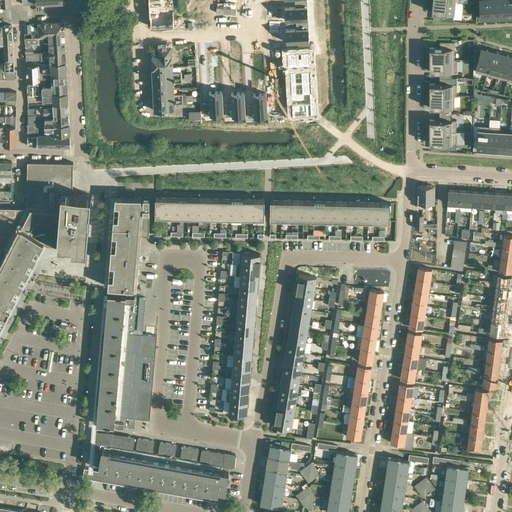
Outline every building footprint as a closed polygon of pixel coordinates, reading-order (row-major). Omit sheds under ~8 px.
[(169,10),(169,0),(148,0),(150,29),(173,28),(173,10),(169,10)] [(179,0),(180,11),(230,10),(229,0),(179,0)] [(308,18),(306,0),(295,0),(295,3),(295,6),(284,7),(285,20),(308,18)] [(442,13),(454,14),(454,2),(455,2),(434,0),(432,0),(431,12),(442,13)] [(479,0),(481,18),(492,18),(491,0),(479,0)] [(491,0),(492,18),(503,17),(502,0),(491,0)] [(511,16),(511,0),(502,0),(503,17),(511,16)] [(309,40),(308,21),(296,22),(296,25),(296,28),(285,29),(286,42),(309,40)] [(64,22),(47,23),(48,32),(64,31),(64,22)] [(38,23),(38,32),(39,37),(48,37),(48,32),(47,23),(38,23)] [(11,25),(2,25),(3,44),(4,60),(13,59),(11,25)] [(65,42),(64,31),(48,32),(48,37),(49,43),(65,42)] [(49,43),(43,43),(43,48),(44,53),(65,52),(65,48),(65,42),(49,43)] [(297,50),(286,51),(287,63),(310,62),(309,43),(297,44),(297,50)] [(33,44),(25,44),(25,53),(34,53),(33,44)] [(152,67),(172,66),(171,45),(158,46),(158,55),(152,56),(152,67)] [(454,59),(454,48),(439,47),(429,47),(429,59),(430,59),(454,59)] [(475,71),(486,74),(492,51),(481,48),(481,50),(478,61),(475,71)] [(486,74),(496,77),(503,54),(492,51),(486,74)] [(34,53),(25,53),(26,60),(50,59),(50,63),(66,62),(65,52),(44,53),(34,53)] [(496,77),(507,80),(511,61),(511,56),(509,56),(503,54),(496,77)] [(13,59),(4,60),(5,68),(14,68),(13,59)] [(456,59),(454,59),(430,59),(429,59),(429,71),(439,71),(451,71),(456,71),(456,59)] [(50,67),(39,68),(39,73),(66,72),(66,62),(50,63),(50,67)] [(238,63),(227,66),(229,74),(240,72),(238,63)] [(152,67),(153,78),(181,76),(181,71),(173,72),(172,66),(152,67)] [(14,68),(5,68),(5,79),(15,79),(14,68)] [(310,68),(289,69),(290,81),(311,79),(310,68)] [(66,72),(39,73),(40,79),(51,78),(51,82),(67,81),(66,72)] [(39,73),(27,74),(27,82),(40,81),(40,79),(39,73)] [(153,78),(154,89),(173,88),(173,82),(181,81),(181,76),(153,78)] [(311,79),(290,81),(291,91),(312,90),(311,79)] [(42,86),(42,94),(67,92),(67,81),(51,82),(52,86),(42,86)] [(27,84),(27,88),(27,94),(39,94),(38,83),(27,84)] [(454,95),(454,96),(456,96),(456,84),(439,84),(429,83),(429,95),(454,95)] [(173,88),(154,89),(154,100),(182,98),(182,93),(174,93),(173,88)] [(206,102),(202,102),(203,114),(223,113),(222,90),(209,91),(209,102),(206,102)] [(312,90),(291,91),(291,102),(312,101),(312,90)] [(231,92),(231,103),(227,103),(224,103),(225,115),(245,114),(244,91),(231,92)] [(68,103),(67,92),(42,94),(27,94),(28,101),(52,100),(53,103),(68,103)] [(253,93),(253,104),(250,104),(246,104),(247,116),(267,115),(266,92),(253,93)] [(439,107),(451,107),(454,107),(454,96),(454,95),(429,95),(429,107),(439,107)] [(182,98),(154,100),(155,110),(175,109),(174,103),(183,103),(182,98)] [(312,101),(291,102),(292,113),(313,112),(312,101)] [(28,108),(28,115),(36,114),(53,114),(68,113),(68,103),(53,103),(53,107),(28,108)] [(44,117),(44,124),(69,123),(68,113),(53,114),(53,117),(44,117)] [(5,115),(4,144),(15,145),(15,126),(11,126),(11,115),(5,115)] [(429,131),(456,131),(456,120),(451,120),(439,119),(429,119),(429,131)] [(70,134),(69,123),(44,124),(44,134),(70,134)] [(487,150),(489,126),(477,125),(476,149),(487,150)] [(499,131),(500,132),(500,127),(489,126),(487,150),(498,150),(499,131)] [(439,143),(456,143),(456,131),(429,131),(429,143),(439,143)] [(510,132),(509,132),(500,132),(499,131),(498,150),(509,151),(510,132)] [(28,134),(27,134),(27,145),(70,146),(70,134),(44,134),(38,134),(28,134)] [(0,175),(10,176),(11,160),(0,159),(0,175)] [(17,209),(17,228),(43,241),(47,243),(86,246),(91,194),(72,193),(73,162),(27,161),(26,209),(17,209)] [(418,185),(417,203),(417,207),(423,207),(423,203),(433,204),(433,185),(418,185)] [(448,189),(447,203),(459,204),(460,190),(448,189)] [(460,190),(459,204),(471,204),(472,190),(460,190)] [(472,190),(471,204),(483,205),(484,191),(472,190)] [(484,191),(483,205),(495,206),(496,192),(484,191)] [(495,206),(502,206),(506,206),(507,207),(507,192),(496,192),(495,206)] [(149,236),(149,196),(115,196),(107,286),(142,289),(143,279),(138,279),(141,235),(149,236)] [(166,197),(155,197),(155,216),(166,216),(166,197)] [(177,198),(166,197),(166,216),(177,216),(177,198)] [(188,198),(177,198),(177,216),(188,216),(188,198)] [(199,198),(188,198),(188,216),(198,217),(199,198)] [(210,198),(199,198),(198,217),(209,217),(210,198)] [(220,198),(210,198),(209,217),(220,217),(220,198)] [(231,198),(220,198),(220,217),(230,217),(231,198)] [(242,199),(231,198),(230,217),(242,217),(242,199)] [(253,199),(242,199),(242,217),(252,218),(253,199)] [(265,199),(253,199),(252,218),(264,218),(265,199)] [(281,200),(270,199),(270,218),(281,218),(281,200)] [(292,200),(281,200),(281,218),(292,218),(292,200)] [(303,200),(292,200),(292,218),(302,219),(303,200)] [(314,200),(303,200),(302,219),(313,219),(314,200)] [(324,201),(314,200),(313,219),(324,219),(324,201)] [(335,201),(324,201),(324,219),(335,219),(335,201)] [(346,201),(335,201),(335,219),(346,220),(346,201)] [(357,201),(346,201),(346,220),(356,220),(357,201)] [(368,202),(357,201),(356,220),(367,220),(368,202)] [(378,202),(368,202),(367,220),(378,221),(378,202)] [(390,202),(378,202),(378,221),(389,221),(390,202)] [(0,325),(43,241),(17,228),(17,209),(0,208),(0,325)] [(423,228),(424,214),(415,214),(415,228),(423,228)] [(511,234),(501,233),(499,245),(511,246),(511,234)] [(511,246),(499,245),(498,257),(511,258),(511,246)] [(259,265),(260,253),(242,252),(241,263),(259,265)] [(511,258),(498,257),(496,269),(511,271),(511,270),(511,258)] [(258,276),(259,265),(241,263),(240,275),(258,276)] [(418,266),(416,278),(429,280),(429,281),(435,282),(436,276),(430,275),(431,268),(418,266)] [(316,275),(298,272),(297,284),(314,287),(316,275)] [(496,274),(495,286),(510,288),(511,276),(496,274)] [(258,276),(240,275),(239,286),(257,288),(258,276)] [(416,278),(414,290),(427,292),(429,281),(429,280),(416,278)] [(314,287),(297,284),(295,295),(312,298),(314,287)] [(256,299),(257,288),(239,286),(238,297),(256,299)] [(339,296),(344,296),(344,297),(351,298),(352,287),(352,286),(345,286),(345,290),(340,289),(339,296)] [(495,286),(493,297),(509,300),(510,288),(495,286)] [(370,289),(368,300),(381,303),(383,291),(370,289)] [(414,290),(413,302),(425,304),(427,292),(414,290)] [(98,405),(96,424),(125,426),(126,417),(129,417),(128,427),(134,427),(135,418),(149,419),(150,409),(155,354),(157,335),(142,334),(145,297),(140,296),(137,330),(134,330),(136,296),(107,294),(104,330),(102,330),(95,405),(98,405)] [(312,298),(295,295),(293,306),(310,309),(312,298)] [(255,310),(256,299),(238,297),(237,309),(255,310)] [(493,297),(491,309),(507,311),(509,300),(493,297)] [(381,303),(368,300),(366,312),(379,315),(381,303)] [(413,302),(411,313),(424,315),(424,316),(428,316),(428,313),(424,313),(425,304),(413,302)] [(310,309),(293,306),(291,316),(309,319),(310,309)] [(254,322),(255,310),(237,309),(236,320),(254,322)] [(491,309),(490,320),(505,323),(507,311),(491,309)] [(361,312),(359,324),(377,327),(379,315),(366,312),(361,312)] [(424,315),(411,313),(409,325),(422,327),(427,328),(428,321),(423,321),(424,316),(424,315)] [(309,319),(291,316),(289,327),(307,330),(309,319)] [(253,333),(254,322),(236,320),(235,332),(253,333)] [(490,320),(488,332),(504,335),(505,323),(490,320)] [(359,324),(357,336),(375,339),(377,327),(359,324)] [(307,330),(289,327),(288,338),(305,341),(307,330)] [(408,329),(406,341),(419,343),(421,331),(408,329)] [(252,344),(253,333),(235,332),(234,343),(252,344)] [(375,339),(357,336),(355,348),(360,348),(373,350),(375,339)] [(487,337),(485,349),(501,351),(503,339),(487,337)] [(305,341),(288,338),(286,348),(303,351),(305,341)] [(406,341),(404,353),(417,355),(419,343),(406,341)] [(252,344),(234,343),(234,354),(251,356),(252,344)] [(303,351),(286,348),(284,359),(302,362),(303,351)] [(373,350),(360,348),(358,360),(371,362),(373,350)] [(484,360),(499,363),(501,351),(485,349),(484,360)] [(404,353),(403,365),(415,367),(417,355),(404,353)] [(251,356),(234,354),(233,366),(250,367),(251,356)] [(302,362),(284,359),(282,370),(300,373),(302,362)] [(484,360),(482,372),(498,374),(499,363),(484,360)] [(358,364),(356,376),(369,378),(371,366),(358,364)] [(415,367),(403,365),(401,377),(413,379),(415,367)] [(249,379),(250,367),(233,366),(232,377),(249,379)] [(300,373),(282,370),(280,380),(298,383),(300,373)] [(482,372),(480,384),(496,386),(498,374),(482,372)] [(355,383),(354,388),(367,390),(369,378),(356,376),(348,374),(347,382),(355,383)] [(248,390),(249,379),(232,377),(231,388),(248,390)] [(298,383),(280,380),(279,391),(296,394),(298,383)] [(400,381),(398,393),(411,396),(413,383),(400,381)] [(348,387),(346,399),(365,402),(367,390),(354,388),(348,387)] [(247,401),(248,390),(231,388),(230,400),(247,401)] [(489,390),(473,388),(472,400),(487,402),(489,390)] [(296,394),(279,391),(277,402),(294,405),(296,394)] [(398,393),(396,405),(409,408),(411,396),(398,393)] [(365,402),(346,399),(345,404),(342,404),(341,411),(350,412),(363,414),(365,402)] [(246,413),(247,401),(230,400),(229,411),(246,413)] [(472,400),(470,411),(486,413),(487,402),(472,400)] [(294,405),(277,402),(275,412),(293,415),(294,405)] [(396,405),(394,418),(407,420),(409,408),(396,405)] [(486,413),(470,411),(469,423),(484,425),(486,413)] [(293,415),(275,412),(273,423),(277,424),(276,431),(286,432),(287,425),(291,426),(293,415)] [(350,412),(348,424),(361,426),(363,414),(350,412)] [(394,418),(392,430),(405,432),(407,420),(394,418)] [(484,425),(469,423),(467,435),(483,437),(484,425)] [(361,426),(348,424),(346,436),(359,438),(361,426)] [(96,430),(91,429),(88,468),(84,467),(82,476),(95,479),(217,501),(223,502),(224,497),(224,492),(217,491),(218,488),(225,489),(229,469),(228,469),(228,465),(235,466),(235,454),(223,451),(223,452),(201,448),(199,461),(196,460),(198,448),(182,445),(180,457),(174,456),(176,444),(160,441),(158,453),(152,452),(154,440),(138,437),(136,449),(133,449),(135,436),(113,432),(113,431),(97,430),(95,452),(100,453),(98,466),(105,468),(105,471),(93,468),(96,430)] [(411,449),(413,433),(405,432),(392,430),(390,442),(398,443),(397,447),(411,449)] [(483,437),(467,435),(466,447),(481,449),(483,437)] [(292,442),(291,447),(311,451),(311,445),(292,442)] [(317,447),(336,450),(337,445),(318,442),(317,447)] [(270,444),(268,456),(289,459),(291,447),(282,446),(282,444),(279,444),(279,445),(270,444)] [(336,450),(334,462),(355,466),(357,454),(348,452),(348,451),(345,450),(345,452),(336,450)] [(409,454),(408,460),(428,463),(428,457),(409,454)] [(268,456),(266,468),(287,471),(288,464),(291,464),(290,467),(299,468),(300,462),(289,460),(289,459),(268,456)] [(448,464),(446,476),(467,479),(468,467),(459,466),(460,465),(459,465),(460,460),(433,456),(433,461),(448,464)] [(388,457),(386,469),(407,472),(409,460),(400,459),(400,457),(397,457),(397,458),(388,457)] [(307,465),(311,471),(316,468),(312,462),(307,465)] [(334,462),(332,474),(353,478),(355,466),(334,462)] [(304,476),(309,472),(305,466),(300,470),(304,476)] [(266,468),(264,480),(285,483),(287,471),(266,468)] [(320,474),(316,468),(311,471),(315,477),(320,474)] [(386,469),(385,481),(405,484),(407,472),(386,469)] [(313,478),(309,472),(304,476),(308,482),(313,478)] [(332,474),(331,486),(351,489),(353,478),(332,474)] [(420,481),(424,486),(430,481),(426,476),(420,481)] [(446,476),(444,488),(465,491),(467,479),(446,476)] [(264,480),(262,492),(283,495),(285,483),(264,480)] [(385,481),(383,493),(404,496),(405,484),(385,481)] [(418,490),(424,486),(420,481),(414,485),(418,490)] [(429,492),(435,488),(431,483),(425,487),(429,492)] [(307,495),(312,492),(308,486),(303,490),(307,495)] [(331,486),(329,498),(349,501),(351,489),(331,486)] [(423,497),(429,492),(425,487),(419,492),(423,497)] [(444,488),(442,500),(463,503),(465,491),(444,488)] [(300,500),(305,497),(301,491),(296,494),(300,500)] [(262,492),(260,504),(273,506),(273,508),(278,509),(279,507),(281,507),(283,495),(262,492)] [(316,498),(312,492),(307,495),(311,501),(316,498)] [(383,493),(381,505),(402,508),(404,496),(383,493)] [(309,502),(305,497),(300,500),(304,506),(309,502)] [(329,498),(327,510),(329,510),(329,511),(334,511),(335,511),(341,511),(347,511),(349,501),(329,498)] [(422,510),(427,506),(422,500),(417,504),(422,510)] [(442,500),(440,511),(461,511),(463,503),(442,500)] [(312,508),(313,504),(311,501),(309,502),(304,506),(308,509),(308,510),(312,510),(312,508)]
